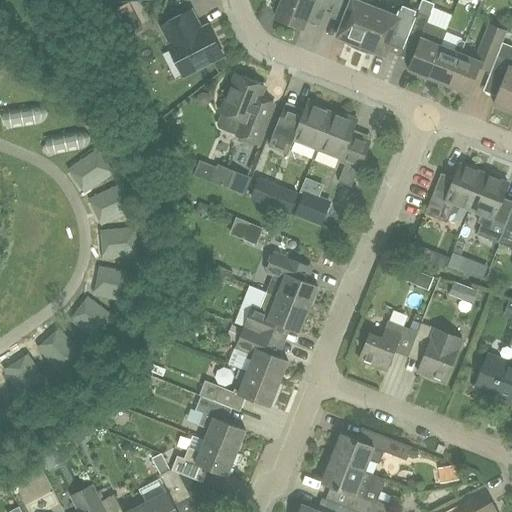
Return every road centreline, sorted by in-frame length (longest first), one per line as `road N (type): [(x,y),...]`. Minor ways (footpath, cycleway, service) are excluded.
road 1 (residential): [(318,377),(429,114)]
road 2 (residential): [(429,114),(280,54),(253,32),(243,0)]
road 3 (residential): [(511,462),(318,377)]
road 4 (residential): [(254,511),(261,492),(278,480),(318,377)]
